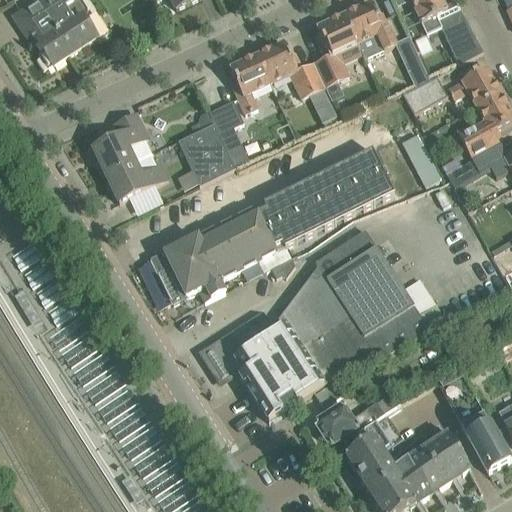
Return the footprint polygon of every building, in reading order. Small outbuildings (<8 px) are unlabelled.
[(45,0),(14,21),(23,34),(29,30),(38,45),(38,46),(54,71),(98,42),(85,22),(86,21),(86,20),(86,19),(86,18),(86,17),(86,16),(86,15),(85,14),(84,13),(84,12),(83,11),(82,11),(80,10),(78,10),(75,7),(81,3),(79,0),(45,0)] [(170,0),(177,14),(202,2),(201,0),(154,0),(157,5),(168,0),(170,0)] [(447,42),(459,69),(460,71),(484,57),(463,19),(457,6),(446,11),(441,0),(409,0),(428,39),(442,32),(447,42)] [(511,0),(502,0),(508,14),(511,12),(511,0)] [(372,7),(345,20),(363,59),(366,64),(398,50),(383,17),(378,19),(372,7)] [(147,23),(145,29),(150,37),(156,39),(161,36),(162,31),(157,22),(152,20),(147,23)] [(325,62),(315,67),(327,92),(338,86),(349,81),(343,68),(363,59),(345,20),(317,32),(323,45),(319,47),(325,62)] [(285,47),(258,60),(272,89),(292,80),(302,103),(327,92),(315,67),(303,73),(296,58),(291,60),(285,47)] [(404,65),(416,90),(431,83),(419,58),(404,65)] [(236,86),(232,88),(246,119),(259,113),(252,98),(272,89),(258,60),(230,73),(236,86)] [(469,96),(478,111),(502,98),(487,71),(463,85),(449,93),(455,104),(469,96)] [(436,81),(403,99),(415,118),(447,101),(436,81)] [(344,100),(338,86),(327,92),(333,105),(344,100)] [(511,115),(502,98),(478,111),(486,126),(480,130),(477,124),(457,135),(473,163),(502,148),(496,136),(511,126),(511,115)] [(209,116),(217,133),(219,137),(243,126),(233,105),(209,116)] [(94,154),(107,182),(136,167),(151,160),(152,159),(146,145),(149,143),(137,119),(116,130),(121,141),(94,154)] [(219,137),(217,133),(215,128),(179,146),(201,193),(238,175),(219,137)] [(404,147),(428,192),(442,184),(418,139),(404,147)] [(511,173),(511,158),(506,162),(499,149),(473,163),(480,177),(492,171),(497,181),(511,173)] [(256,214),(152,266),(175,309),(200,297),(206,308),(226,298),(220,286),(258,267),(264,278),(272,273),(273,274),(293,264),(287,252),(323,234),(395,200),(374,154),(256,214)] [(136,167),(107,182),(120,208),(169,184),(163,172),(159,174),(151,160),(136,167)] [(261,318),(216,347),(269,426),(283,418),(283,419),(299,409),(298,407),(335,384),(337,388),(431,337),(403,295),(404,294),(389,270),(388,270),(365,236),(316,268),(318,272),(276,328),(261,318)] [(293,264),(273,274),(277,283),(283,280),(286,283),(296,271),(293,264)] [(461,375),(466,384),(486,372),(481,364),(461,375)] [(454,379),(458,386),(464,382),(460,376),(454,379)] [(443,394),(449,391),(445,385),(439,388),(443,394)] [(335,387),(317,399),(326,412),(344,400),(335,387)] [(363,431),(366,435),(379,426),(386,422),(385,420),(401,410),(394,399),(354,425),(345,410),(317,429),(331,451),(363,431)] [(511,408),(498,416),(511,440),(511,408)] [(511,466),(511,465),(485,416),(461,429),(489,479),(511,466)] [(366,435),(346,447),(353,458),(347,462),(368,494),(372,501),(379,511),(409,511),(417,507),(471,472),(450,439),(447,441),(439,430),(434,433),(442,444),(431,451),(423,439),(411,448),(418,459),(408,466),(401,457),(395,461),(401,470),(395,474),(390,467),(385,459),(394,453),(393,452),(386,441),(388,439),(379,426),(366,435)]
